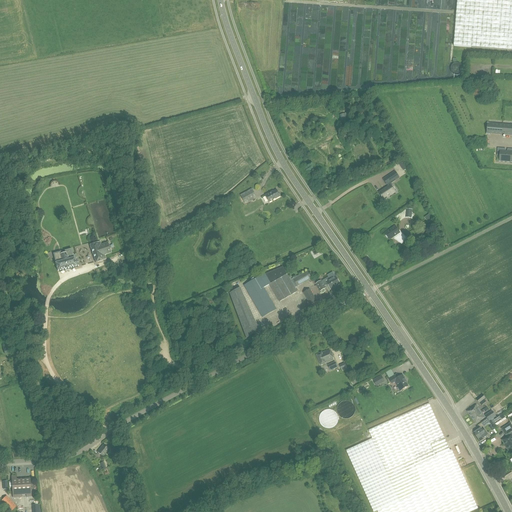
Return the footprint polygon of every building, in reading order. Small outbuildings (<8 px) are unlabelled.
[(459,0),(455,48),(468,49),(469,0),(459,0)] [(511,0),(469,0),(468,49),(511,52),(511,0)] [(488,124),(487,132),(486,132),(486,134),(488,134),(488,133),(511,135),(511,125),(489,123),(487,123),(487,124),(488,124)] [(511,157),(511,156),(511,149),(507,149),(507,152),(505,151),(505,149),(498,148),(497,156),(500,156),(500,160),(499,160),(499,162),(501,162),(501,161),(503,161),(502,162),(504,162),(505,161),(506,161),(506,162),(508,162),(510,162),(510,163),(511,162),(511,160),(511,161),(511,157)] [(386,188),(379,192),(382,197),(383,196),(384,198),(388,195),(389,196),(395,192),(390,185),(392,184),(391,183),(395,180),(394,179),(395,179),(392,174),(383,179),(386,184),(387,183),(389,186),(386,188)] [(240,195),(245,204),(257,198),(252,188),(240,195)] [(265,195),(269,202),(280,196),(277,189),(274,191),(273,191),(265,195)] [(429,214),(424,218),(428,223),(433,220),(429,214)] [(385,233),(389,240),(393,237),(394,238),(394,239),(401,244),(406,237),(407,238),(406,237),(405,236),(403,235),(402,234),(402,233),(400,235),(399,233),(400,233),(395,226),(385,233)] [(89,245),(95,263),(106,259),(105,255),(111,253),(108,242),(101,244),(100,241),(89,245)] [(55,263),(58,271),(79,265),(76,255),(73,256),(71,249),(65,251),(65,253),(60,254),(62,261),(55,263)] [(244,285),(262,318),(274,311),(274,310),(276,309),(274,305),(264,288),(269,285),(279,302),(297,292),(295,288),(291,280),(287,274),(283,267),(265,274),(244,285)] [(293,279),(297,287),(312,278),(307,271),(293,279)] [(316,284),(320,291),(326,288),(324,286),(327,284),(330,290),(340,284),(336,276),(330,279),(328,277),(322,281),(321,281),(316,284)] [(259,331),(239,288),(230,293),(246,338),(259,331)] [(303,292),(310,305),(317,301),(310,289),(303,292)] [(4,355),(12,353),(10,343),(2,345),(4,355)] [(316,355),(321,365),(334,360),(330,349),(316,355)] [(328,365),(330,370),(337,367),(335,362),(328,365)] [(391,370),(386,373),(392,383),(395,381),(400,390),(408,386),(405,380),(403,375),(399,377),(397,374),(394,375),(391,370)] [(373,380),(376,386),(385,382),(381,375),(373,380)] [(476,400),(479,403),(486,398),(483,395),(476,400)] [(372,439),(400,500),(377,511),(468,511),(478,508),(451,449),(450,450),(429,403),(368,430),(372,439)] [(468,411),(472,417),(480,411),(476,405),(468,411)] [(492,410),(485,415),(487,418),(491,415),(493,418),(496,417),(492,410)] [(480,411),(472,417),(475,423),(484,417),(480,411)] [(492,421),(495,424),(496,426),(498,425),(497,423),(501,420),(499,416),(492,421)] [(502,429),(506,435),(508,437),(503,440),(505,445),(506,444),(507,447),(507,448),(510,452),(511,450),(511,436),(511,435),(510,436),(508,433),(511,430),(511,426),(510,424),(502,429)] [(474,432),(480,441),(488,435),(484,429),(482,430),(481,428),(480,429),(480,428),(474,432)] [(373,511),(377,510),(377,511),(400,500),(372,439),(346,450),(373,511)] [(98,452),(103,456),(108,449),(103,445),(98,452)] [(11,475),(13,497),(22,497),(22,494),(26,494),(26,496),(31,496),(30,478),(17,479),(16,475),(11,475)] [(1,501),(11,511),(16,506),(10,499),(6,495),(1,501)]
